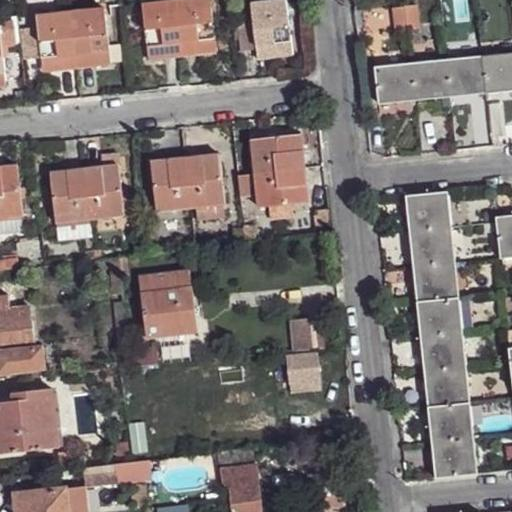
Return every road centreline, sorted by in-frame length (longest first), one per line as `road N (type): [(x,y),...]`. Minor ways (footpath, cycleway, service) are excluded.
road 1 (residential): [(0,126),(343,91)]
road 2 (residential): [(353,180),(389,500)]
road 3 (residential): [(353,180),(511,163)]
road 4 (residential): [(389,500),(511,487)]
